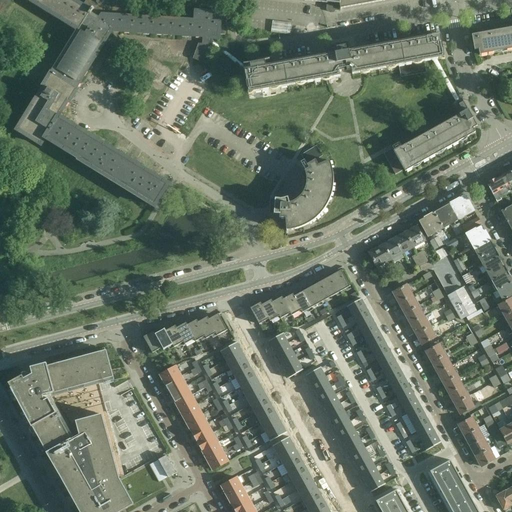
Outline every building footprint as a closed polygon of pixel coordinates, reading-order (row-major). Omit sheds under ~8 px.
[(70,99),(72,100),(76,94),(74,92),(111,32),(203,37),(208,39),(209,39),(219,39),(219,35),(225,35),(228,23),(226,23),(226,21),(227,21),(228,20),(229,20),(230,19),(230,18),(230,17),(230,16),(229,15),(229,14),(228,14),(227,14),(227,11),(210,10),(210,13),(210,14),(196,13),(196,12),(195,22),(130,18),(130,8),(126,7),(126,0),(85,0),(82,6),(72,0),(0,0),(0,15),(9,0),(29,0),(56,16),(78,31),(56,67),(17,130),(17,131),(18,130),(40,144),(40,145),(41,145),(45,138),(56,145),(80,160),(79,161),(155,207),(168,185),(162,181),(164,179),(163,178),(162,179),(157,176),(157,177),(58,117),(70,99)] [(296,0),(304,1),(305,1),(327,4),(327,6),(332,7),(340,8),(340,9),(362,5),(363,5),(383,1),(383,2),(384,1),(390,0),(296,0)] [(290,35),(292,25),(292,24),(272,21),(271,33),(290,35)] [(511,27),(471,35),(474,50),(478,50),(479,55),(511,49),(511,27)] [(251,69),(244,70),(248,92),(253,91),(254,92),(340,77),(340,72),(351,70),(352,75),(432,60),(436,60),(439,59),(438,57),(444,56),(440,35),(349,51),(347,42),(333,44),(335,54),(266,66),(265,62),(265,61),(250,64),(251,69)] [(477,126),(462,99),(459,100),(436,60),(432,60),(456,102),(453,104),(459,115),(394,151),(405,172),(475,133),(473,129),(477,126)] [(174,104),(150,142),(181,161),(210,117),(214,64),(178,61),(174,104)] [(307,166),(308,166),(309,169),(308,170),(308,171),(308,174),(308,177),(308,180),(307,183),(306,186),(305,189),(304,192),(302,194),(300,197),(297,199),(295,200),(292,202),(289,203),(289,201),(288,198),(281,200),(273,199),(273,200),(272,214),(280,215),(279,219),(285,219),(286,231),(291,231),(295,230),(296,230),(300,228),(304,227),(307,225),(311,223),(314,221),(317,218),(320,215),(322,213),(325,209),(327,206),(329,202),(330,198),(331,195),(332,191),(333,187),(333,184),(333,180),(333,176),(333,172),(332,168),(331,164),(329,161),(318,166),(317,163),(315,161),(307,166)] [(511,192),(511,191),(511,170),(502,176),(511,192)] [(495,200),(511,192),(502,176),(495,180),(495,179),(488,182),(490,184),(487,186),(495,200)] [(459,220),(474,212),(466,197),(463,197),(450,204),(459,220)] [(443,229),(459,220),(450,204),(434,212),(443,229)] [(511,226),(511,205),(509,207),(501,212),(510,227),(511,226)] [(428,238),(443,229),(434,212),(419,221),(428,238)] [(478,218),(462,226),(465,233),(481,224),(478,218)] [(464,231),(460,223),(451,228),(456,236),(464,231)] [(490,241),(482,225),(466,234),(474,250),(490,241)] [(406,233),(414,247),(425,241),(417,227),(415,228),(415,227),(410,229),(411,231),(406,233)] [(403,253),(414,247),(406,233),(401,236),(400,235),(395,237),(396,239),(395,239),(403,253)] [(429,242),(434,251),(443,245),(438,237),(429,242)] [(456,238),(445,244),(448,251),(459,244),(456,238)] [(389,243),(384,245),(392,259),(403,253),(395,239),(394,240),(393,239),(388,241),(389,243)] [(499,256),(490,241),(474,250),(483,265),(499,256)] [(371,253),(369,254),(377,268),(392,259),(384,245),(377,249),(376,248),(370,251),(371,253)] [(435,252),(440,261),(444,259),(444,258),(447,256),(443,248),(439,250),(435,252)] [(418,254),(423,265),(429,262),(423,251),(418,254)] [(423,265),(418,254),(412,257),(418,267),(423,265)] [(486,271),(492,280),(507,272),(499,256),(483,265),(479,267),(482,273),(486,271)] [(459,258),(454,261),(460,272),(466,269),(459,258)] [(400,273),(401,276),(407,274),(401,263),(396,266),(400,273)] [(334,274),(331,276),(340,292),(350,287),(341,271),(338,272),(334,274)] [(492,280),(497,290),(511,282),(511,279),(507,272),(492,280)] [(401,276),(400,273),(387,280),(390,286),(403,279),(401,276)] [(468,274),(462,277),(465,283),(471,280),(468,274)] [(325,280),(322,281),(331,297),(340,292),(331,276),(329,277),(325,280)] [(315,285),(312,287),(321,303),(331,297),(322,281),(320,283),(315,285)] [(511,282),(497,290),(493,293),(496,299),(501,297),(503,300),(511,295),(511,282)] [(399,303),(412,296),(406,286),(393,293),(399,303)] [(306,290),(303,292),(312,308),(321,303),(312,287),(310,288),(306,290)] [(466,317),(468,320),(481,312),(474,299),(475,299),(472,293),(471,294),(468,288),(465,290),(463,287),(448,296),(461,320),(466,317)] [(477,290),(472,293),(475,299),(480,296),(477,290)] [(294,297),(302,313),(312,308),(303,292),(301,293),(297,295),(294,297)] [(283,300),(292,316),(301,311),(302,313),(294,297),(293,294),(288,297),(286,298),(283,300)] [(418,307),(412,296),(399,303),(405,314),(418,307)] [(272,303),(281,319),(290,314),(291,316),(292,316),(283,300),(282,297),(278,300),(275,301),(272,303)] [(484,298),(479,301),(484,311),(490,308),(484,298)] [(511,311),(511,298),(499,305),(505,316),(511,311)] [(362,299),(346,307),(347,308),(352,316),(366,309),(361,300),(362,300),(362,299)] [(262,305),(261,306),(270,322),(279,317),(281,319),(272,303),(271,300),(267,303),(264,304),(262,305)] [(256,305),(250,309),(259,325),(269,320),(270,322),(261,306),(262,305),(260,303),(256,305)] [(424,317),(418,307),(405,314),(411,324),(424,317)] [(366,309),(352,316),(357,325),(371,318),(366,309)] [(447,318),(453,315),(450,310),(444,313),(447,318)] [(475,332),(481,329),(489,325),(482,312),(481,312),(468,320),(475,332)] [(211,318),(209,320),(208,320),(217,336),(227,331),(218,314),(211,318)] [(207,317),(201,321),(198,323),(207,339),(216,334),(217,336),(208,320),(209,320),(207,317)] [(429,328),(424,317),(411,324),(416,335),(429,328)] [(371,318),(357,325),(362,334),(376,327),(371,318)] [(197,320),(187,325),(187,326),(196,342),(205,337),(206,339),(207,339),(198,323),(197,320)] [(186,323),(176,328),(176,329),(185,345),(194,340),(195,342),(196,342),(187,326),(187,325),(186,323)] [(429,328),(416,335),(422,345),(440,335),(434,325),(429,328)] [(168,330),(166,331),(165,331),(174,348),(183,343),(185,345),(176,329),(176,328),(175,326),(168,330)] [(376,327),(362,334),(367,343),(381,335),(376,327)] [(164,329),(158,333),(155,334),(164,350),(173,345),(174,348),(165,331),(166,331),(164,329)] [(143,337),(152,352),(152,354),(162,348),(163,351),(164,350),(155,334),(154,332),(143,337)] [(283,334),(268,342),(269,343),(269,342),(274,351),(288,343),(283,335),(284,334),(283,334)] [(381,335),(367,343),(372,352),(386,344),(381,335)] [(237,342),(220,352),(220,353),(221,352),(226,361),(242,352),(237,343),(237,342)] [(288,343),(274,351),(279,360),(293,352),(288,343)] [(386,344),(372,352),(377,361),(391,353),(386,344)] [(432,362),(445,355),(439,345),(426,352),(432,362)] [(23,377),(9,384),(12,390),(26,415),(27,417),(32,427),(32,428),(33,427),(47,453),(46,454),(47,454),(54,466),(53,466),(54,467),(54,466),(61,478),(60,479),(61,479),(79,511),(120,511),(127,508),(133,505),(133,504),(121,482),(120,479),(119,479),(119,478),(110,443),(103,417),(102,415),(76,422),(67,427),(51,398),(99,384),(113,381),(114,381),(113,378),(106,351),(47,367),(47,364),(31,368),(31,371),(32,373),(33,375),(25,380),(23,377)] [(242,352),(226,361),(230,370),(247,361),(242,352)] [(293,352),(279,360),(284,369),(298,361),(293,352)] [(391,353),(377,361),(382,370),(396,362),(391,353)] [(451,366),(445,355),(432,362),(438,373),(451,366)] [(483,367),(489,364),(486,359),(480,362),(483,367)] [(247,361),(230,370),(235,379),(252,370),(247,361)] [(298,361),(284,369),(288,378),(288,379),(294,376),(295,377),(299,374),(298,373),(303,370),(302,370),(298,361)] [(396,362),(382,370),(387,379),(401,371),(396,362)] [(438,373),(443,383),(456,376),(451,366),(438,373)] [(165,385),(181,377),(176,367),(160,375),(165,385)] [(321,368),(306,376),(306,377),(307,376),(311,385),(325,377),(321,369),(321,368)] [(252,370),(235,379),(240,388),(256,379),(252,370)] [(401,371),(387,379),(392,388),(406,380),(401,371)] [(443,383),(449,393),(462,386),(456,376),(443,383)] [(186,386),(181,377),(165,385),(170,395),(186,386)] [(325,377),(311,385),(316,394),(330,386),(325,377)] [(256,379),(240,388),(245,397),(261,388),(256,379)] [(406,380),(392,388),(397,397),(411,389),(406,380)] [(191,395),(186,386),(170,395),(176,404),(191,395)] [(330,386),(316,394),(321,403),(335,395),(330,386)] [(468,397),(462,386),(449,393),(455,404),(468,397)] [(261,388),(245,397),(250,406),(266,397),(261,388)] [(411,389),(397,397),(401,406),(415,398),(411,389)] [(181,414),(197,405),(191,395),(176,404),(181,414)] [(335,395),(321,403),(326,412),(340,404),(335,395)] [(266,397),(250,406),(255,415),(271,406),(266,397)] [(468,397),(455,404),(461,415),(474,407),(468,397)] [(511,402),(509,397),(498,403),(502,409),(511,403),(511,402)] [(415,398),(401,406),(406,415),(420,407),(415,398)] [(340,404),(326,412),(331,421),(345,413),(340,404)] [(186,423),(202,414),(197,405),(181,414),(186,423)] [(271,406),(255,415),(260,424),(276,415),(271,406)] [(420,407),(406,415),(411,424),(425,416),(420,407)] [(345,413),(331,421),(336,430),(350,422),(345,413)] [(191,433),(207,424),(202,414),(186,423),(191,433)] [(276,415),(260,424),(265,433),(281,424),(276,415)] [(425,416),(411,424),(416,433),(430,425),(425,416)] [(477,429),(471,419),(459,425),(464,436),(471,432),(477,429)] [(498,431),(492,420),(485,424),(491,435),(498,431)] [(350,422),(336,430),(341,439),(355,431),(350,422)] [(196,442),(212,433),(207,424),(191,433),(196,442)] [(281,424),(265,433),(270,441),(269,442),(270,442),(287,433),(286,432),(281,424)] [(430,425),(416,433),(421,441),(435,434),(430,425)] [(511,426),(511,425),(500,431),(507,444),(511,441),(511,426)] [(483,439),(477,429),(471,432),(464,436),(470,446),(483,439)] [(355,431),(341,439),(346,448),(360,440),(355,431)] [(491,435),(497,445),(504,442),(498,431),(491,435)] [(202,452),(218,443),(212,433),(196,442),(202,452)] [(435,434),(421,441),(426,450),(425,450),(426,451),(441,443),(441,442),(440,442),(435,434)] [(289,437),(272,447),(273,447),(278,456),(294,447),(289,438),(290,438),(289,437)] [(470,446),(476,457),(489,450),(483,439),(470,446)] [(360,440),(346,448),(351,457),(365,449),(360,440)] [(223,452),(218,443),(202,452),(207,461),(223,452)] [(294,447),(278,456),(283,465),(299,456),(294,447)] [(365,449),(351,457),(356,465),(370,458),(365,449)] [(476,457),(482,467),(494,460),(489,450),(476,457)] [(228,462),(223,452),(207,461),(212,471),(228,462)] [(158,460),(158,461),(168,478),(176,473),(166,456),(158,460)] [(299,456),(283,465),(288,474),(304,465),(299,456)] [(370,458),(356,465),(361,474),(375,467),(370,458)] [(158,461),(149,466),(159,483),(168,478),(158,461)] [(396,490),(376,502),(380,509),(382,508),(384,511),(478,511),(471,499),(469,500),(466,495),(468,493),(464,486),(461,480),(458,481),(456,476),(458,474),(457,473),(455,475),(452,469),(454,468),(450,461),(430,472),(437,485),(444,498),(451,510),(451,511),(408,511),(403,504),(396,490)] [(304,465),(288,474),(293,483),(309,474),(304,465)] [(375,467),(361,474),(366,483),(380,476),(375,467)] [(309,474),(293,483),(298,491),(314,482),(309,474)] [(380,476),(366,483),(370,492),(370,493),(385,485),(385,484),(384,484),(380,476)] [(242,488),(237,478),(221,487),(227,497),(242,488)] [(314,482),(298,491),(302,500),(318,491),(314,482)] [(232,506),(248,497),(242,488),(227,497),(232,506)] [(318,491),(302,500),(307,509),(323,500),(318,491)] [(504,511),(511,506),(511,502),(506,491),(495,496),(504,511)] [(243,511),(253,507),(248,497),(232,506),(235,511),(243,511)] [(323,500),(307,509),(309,511),(321,511),(328,509),(323,500)]
